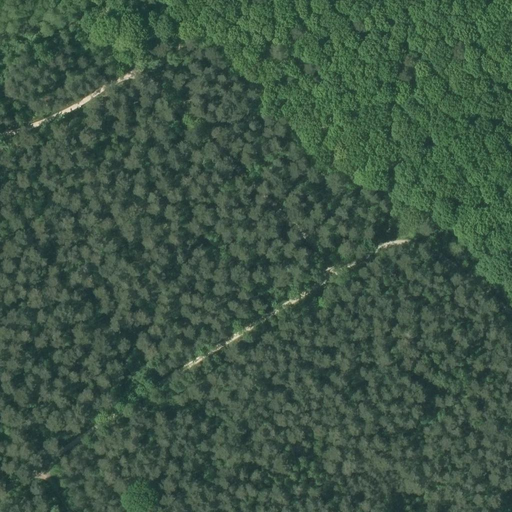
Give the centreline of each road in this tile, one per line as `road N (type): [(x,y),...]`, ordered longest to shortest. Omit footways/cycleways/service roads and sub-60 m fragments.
road 1 (track): [(38,466),(334,275)]
road 2 (track): [(334,275),(139,71)]
road 3 (track): [(511,312),(405,230),(334,275)]
road 4 (track): [(139,71),(0,136)]
